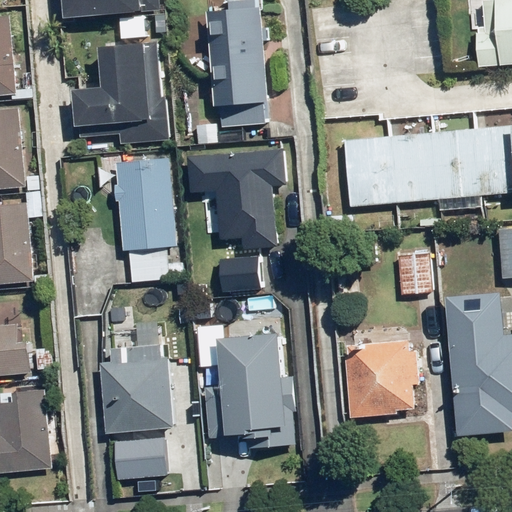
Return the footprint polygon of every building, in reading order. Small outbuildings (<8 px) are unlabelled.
[(75,0),(77,15),(163,9),(162,0),(75,0)] [(271,125),(262,0),(210,0),(220,128),(271,125)] [(511,65),(511,0),(486,0),(489,31),(480,32),(483,68),(511,65)] [(0,94),(19,93),(13,15),(0,15),(0,94)] [(86,83),(90,130),(125,127),(125,138),(176,134),(172,90),(167,91),(162,34),(108,38),(112,81),(86,83)] [(0,189),(29,187),(22,107),(0,108),(0,189)] [(511,124),(347,140),(353,206),(511,191),(511,124)] [(290,187),(287,152),(206,159),(214,254),(274,249),(269,188),(290,187)] [(182,245),(175,155),(119,160),(126,250),(130,249),(131,264),(172,261),(171,246),(182,245)] [(0,283),(37,280),(30,202),(0,204),(1,213),(0,212),(0,283)] [(511,277),(511,226),(502,227),(505,277),(511,277)] [(436,291),(432,253),(400,256),(404,294),(436,291)] [(186,311),(183,286),(148,290),(151,315),(186,311)] [(511,332),(510,333),(506,290),(451,295),(463,435),(511,430),(511,332)] [(0,374),(35,372),(33,341),(22,341),(21,325),(0,325),(0,374)] [(399,409),(419,407),(417,382),(422,382),(419,349),(414,349),(413,339),(351,344),(352,356),(347,356),(353,417),(400,413),(399,409)] [(111,430),(174,425),(167,341),(113,346),(115,361),(105,362),(111,430)] [(282,438),(274,351),(221,356),(228,442),(282,438)] [(0,471),(54,468),(48,389),(16,392),(16,401),(0,402),(0,426),(0,431),(0,471)]
